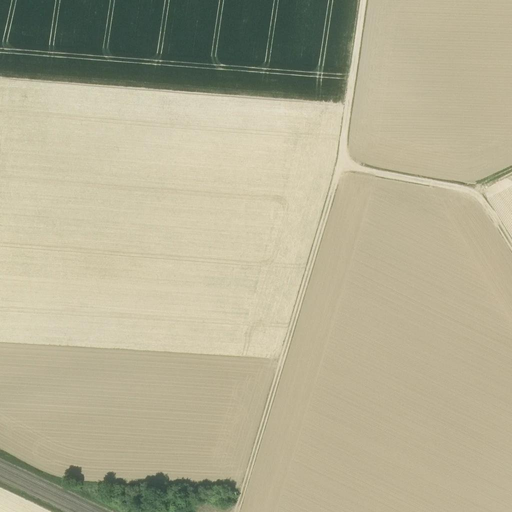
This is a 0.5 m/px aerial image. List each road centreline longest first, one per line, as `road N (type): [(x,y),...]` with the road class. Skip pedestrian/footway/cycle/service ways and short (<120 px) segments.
road 1 (track): [(511,248),(472,188),(339,166),(363,0)]
road 2 (track): [(232,511),(339,166)]
